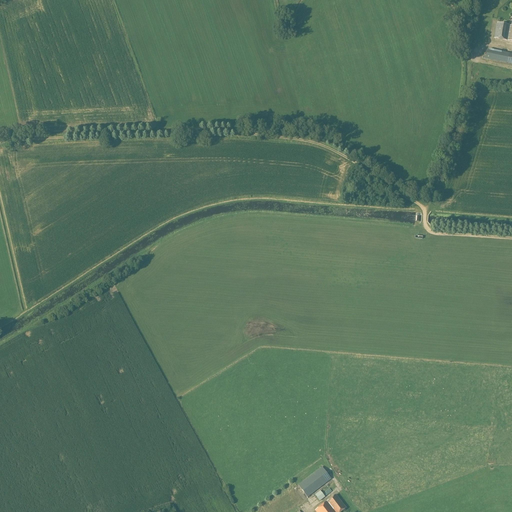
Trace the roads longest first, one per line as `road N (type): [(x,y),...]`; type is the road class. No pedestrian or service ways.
road 1 (track): [(425,207),(345,157),(293,138),(0,141)]
road 2 (track): [(425,207),(464,98),(470,54),(450,0)]
